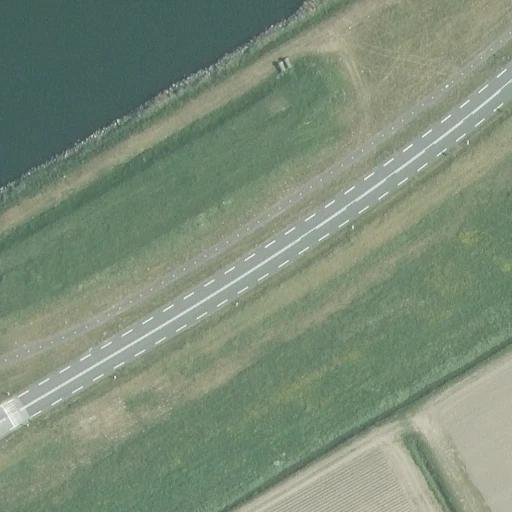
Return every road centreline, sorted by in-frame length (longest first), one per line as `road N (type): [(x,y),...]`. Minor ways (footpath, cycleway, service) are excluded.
road 1 (secondary): [(0,423),(350,205),(511,79)]
road 2 (track): [(478,511),(429,422),(396,427),(389,443)]
